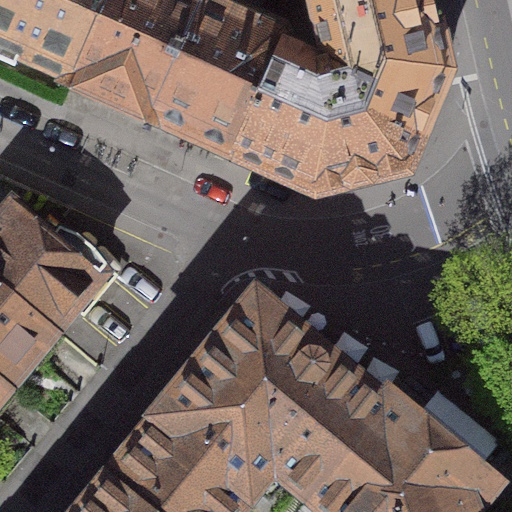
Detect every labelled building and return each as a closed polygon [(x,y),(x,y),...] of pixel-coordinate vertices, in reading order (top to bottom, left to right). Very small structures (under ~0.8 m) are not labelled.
[(71,80),(106,0),(0,0),(0,59),(14,66),(18,57),(71,80)] [(152,117),(204,0),(106,0),(71,80),(110,98),(152,117)] [(281,32),(211,0),(204,0),(152,117),(156,119),(161,126),(169,130),(180,135),(188,134),(190,131),(231,149),(229,152),(233,154),(284,39),(281,32)] [(315,10),(326,63),(371,84),(360,108),(419,135),(445,72),(442,57),(435,23),(429,0),(308,0),(310,2),(311,6),(315,10)] [(371,84),(326,63),(325,61),(311,56),(311,54),(286,43),(284,39),(233,154),(311,189),(314,189),(318,188),(318,187),(318,186),(339,182),(339,183),(340,183),(345,182),(346,181),(345,178),(357,175),(371,172),(371,175),(372,176),(378,174),(378,172),(399,167),(399,169),(400,169),(405,168),(406,167),(419,135),(360,108),(371,84)] [(37,227),(14,208),(0,224),(0,285),(53,329),(106,266),(94,251),(77,237),(59,229),(51,239),(37,227)] [(0,380),(6,386),(45,339),(53,329),(0,285),(0,380)] [(234,329),(164,414),(252,487),(273,462),(314,496),(388,405),(387,404),(383,408),(377,403),(375,404),(356,389),(358,387),(351,381),(350,383),(331,367),(332,365),(329,362),(328,359),(326,357),(324,355),(322,353),(320,351),(318,350),(315,349),(313,349),(308,345),(307,347),(288,331),(289,329),(283,323),(281,325),(262,310),(264,308),(257,302),(250,310),(252,311),(236,331),(234,329)] [(468,511),(469,511),(488,487),(440,447),(388,405),(314,496),(327,506),(333,511),(468,511)] [(117,472),(84,511),(231,511),(252,487),(164,414),(162,417),(163,418),(117,472)]
